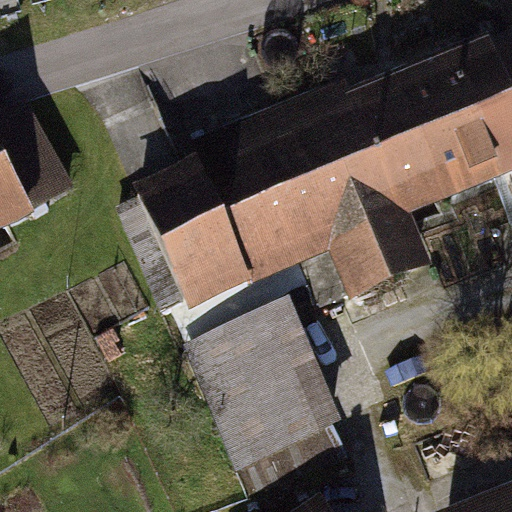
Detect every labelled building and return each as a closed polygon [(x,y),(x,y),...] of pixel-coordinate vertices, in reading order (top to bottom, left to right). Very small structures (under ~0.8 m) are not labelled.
[(511,46),(488,56),(511,111),(511,114),(511,171),(503,175),(511,197),(511,46)] [(310,129),(139,201),(184,308),(298,261),(319,311),(418,270),(397,220),(503,175),(511,171),(511,114),(511,111),(488,56),(406,89),(310,129)] [(0,231),(68,194),(21,111),(0,122),(0,231)] [(191,353),(239,467),(332,428),(284,314),(191,353)] [(332,428),(239,467),(249,494),(346,464),(332,428)]
